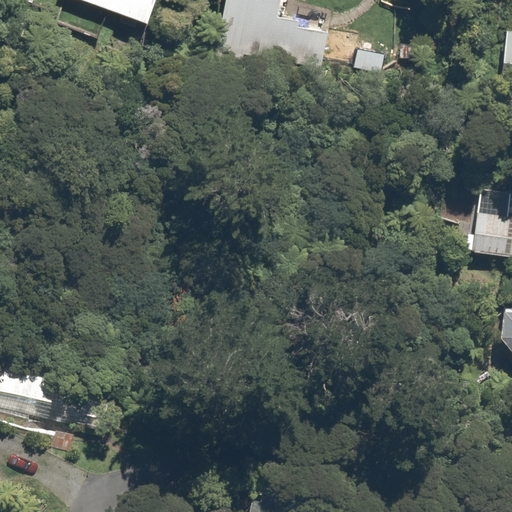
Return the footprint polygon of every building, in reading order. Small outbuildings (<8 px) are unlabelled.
[(94,0),(141,15),(146,0),(94,0)] [(326,0),(217,0),(211,42),(318,58),(326,0)] [(511,25),(499,24),(492,77),(511,79),(511,25)] [(507,189),(475,184),(466,244),(511,251),(511,212),(504,212),(507,189)] [(511,300),(492,299),(490,330),(506,352),(511,352),(511,300)] [(109,387),(0,362),(0,406),(99,429),(109,387)] [(275,511),(277,492),(245,490),(243,511),(275,511)]
